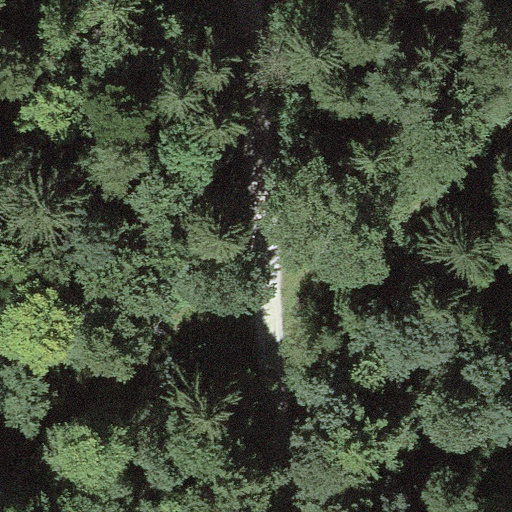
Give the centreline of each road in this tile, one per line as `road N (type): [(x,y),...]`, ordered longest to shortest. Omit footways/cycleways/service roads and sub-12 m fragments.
road 1 (track): [(0,435),(268,289),(511,133)]
road 2 (track): [(284,511),(247,0)]
